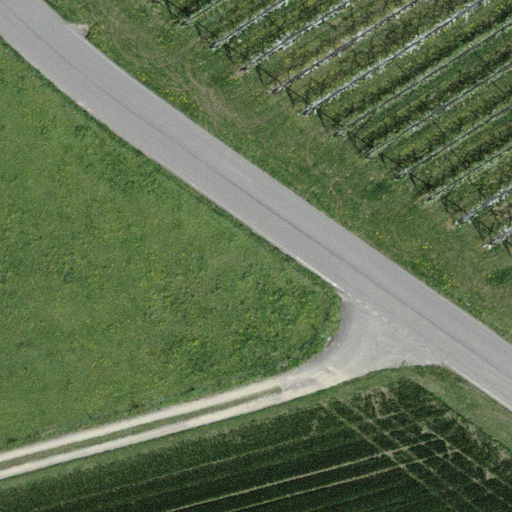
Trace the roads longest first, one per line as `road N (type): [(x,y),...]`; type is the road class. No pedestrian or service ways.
road 1 (tertiary): [(11,0),(62,49),(511,390)]
road 2 (track): [(423,326),(0,445)]
